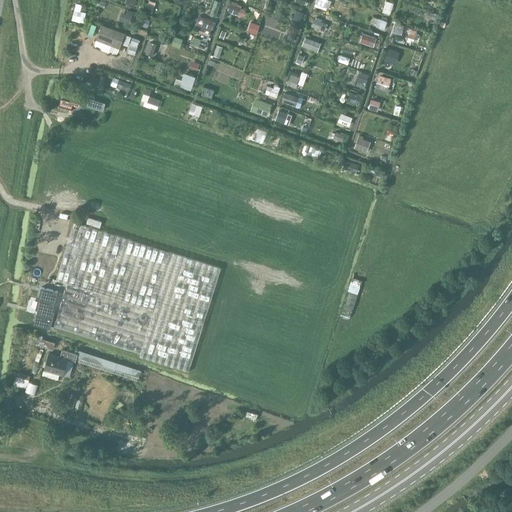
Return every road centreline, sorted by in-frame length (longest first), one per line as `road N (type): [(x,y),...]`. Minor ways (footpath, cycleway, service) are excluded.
road 1 (primary): [(511,300),(464,357),(377,432),(295,480),(208,511)]
road 2 (primary): [(296,511),(420,438),(511,349)]
road 3 (primary): [(352,511),(430,462),(511,387)]
